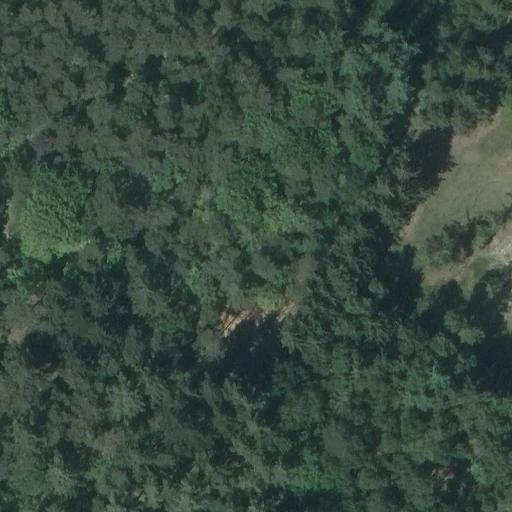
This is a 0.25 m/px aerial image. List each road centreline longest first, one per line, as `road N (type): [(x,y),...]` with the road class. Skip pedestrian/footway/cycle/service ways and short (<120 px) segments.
road 1 (track): [(234,350),(200,307),(148,294),(117,253),(55,224),(6,234),(0,219)]
road 2 (track): [(234,350),(331,511)]
road 3 (track): [(0,471),(82,476),(172,511)]
